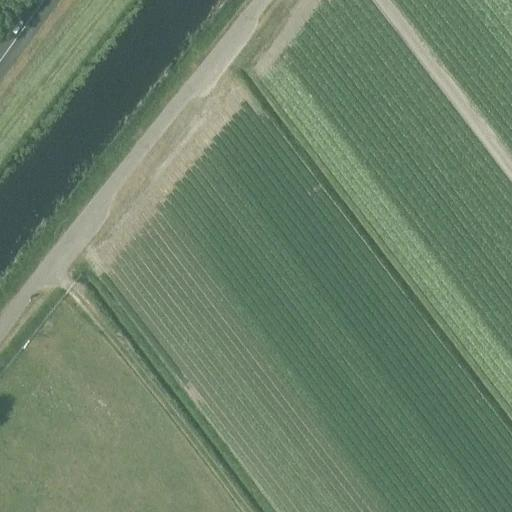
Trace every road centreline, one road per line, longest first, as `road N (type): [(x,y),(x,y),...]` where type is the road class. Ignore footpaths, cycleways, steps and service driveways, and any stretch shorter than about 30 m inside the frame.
road 1 (unclassified): [(0,330),(267,0)]
road 2 (track): [(240,511),(52,265)]
road 3 (track): [(511,176),(375,0)]
